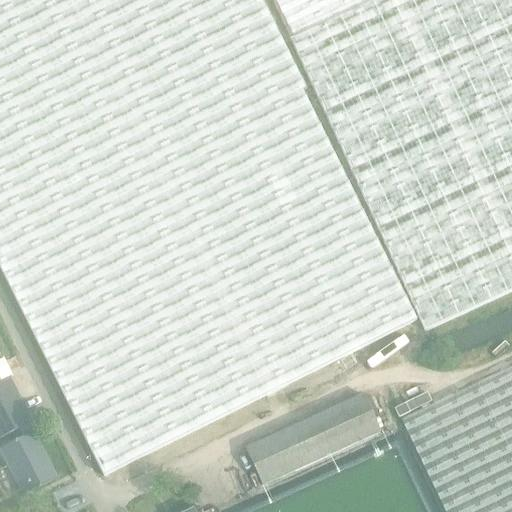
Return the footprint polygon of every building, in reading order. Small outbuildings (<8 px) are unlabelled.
[(0,0),(0,270),(103,478),(416,323),(302,93),(306,91),(260,0),(0,0)] [(511,0),(271,0),(425,333),(511,293),(511,0)] [(0,437),(28,424),(7,381),(14,378),(6,361),(0,363),(0,437)] [(511,511),(511,369),(401,423),(443,511),(511,511)] [(427,394),(405,404),(410,413),(431,402),(427,394)] [(244,452),(261,488),(379,433),(362,397),(244,452)] [(399,418),(410,413),(405,404),(394,409),(399,418)] [(7,448),(25,484),(30,494),(55,481),(32,435),(7,448)]
